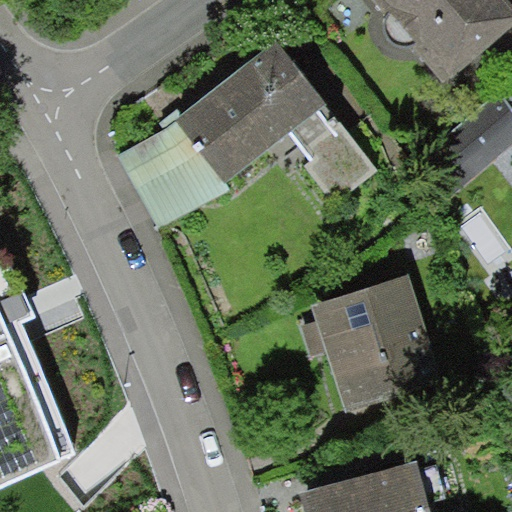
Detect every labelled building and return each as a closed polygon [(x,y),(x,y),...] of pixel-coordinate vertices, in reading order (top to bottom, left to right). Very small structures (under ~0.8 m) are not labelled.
[(511,0),(383,0),(391,8),(388,11),(386,15),(384,20),(384,25),(385,31),(387,34),(390,38),(393,40),(396,42),(402,44),(405,44),(410,44),(415,41),(418,40),(445,72),(511,14),(511,0)] [(333,202),(376,168),(277,42),(208,96),(167,129),(119,155),(154,222),(226,183),(222,177),(286,126),(311,158),(303,164),(333,202)] [(511,77),(411,163),(437,195),(511,131),(511,77)] [(335,350),(352,403),(433,378),(402,277),(363,289),(367,303),(324,317),(335,350)] [(60,366),(20,280),(0,288),(0,345),(19,386),(60,366)] [(426,511),(414,468),(305,497),(309,511),(426,511)]
